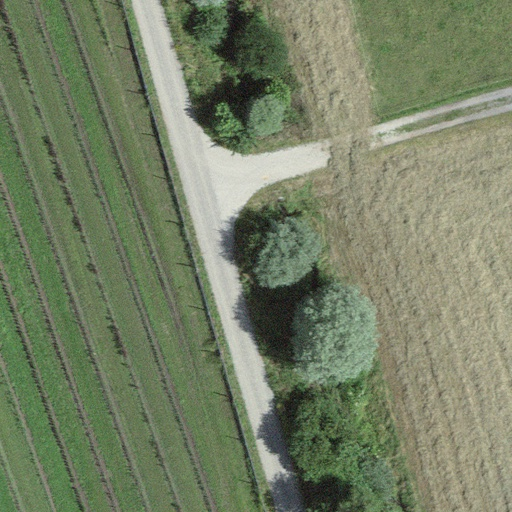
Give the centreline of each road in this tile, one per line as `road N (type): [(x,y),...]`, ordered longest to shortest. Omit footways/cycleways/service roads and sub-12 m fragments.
road 1 (track): [(160,0),(296,511)]
road 2 (track): [(209,182),(511,98)]
